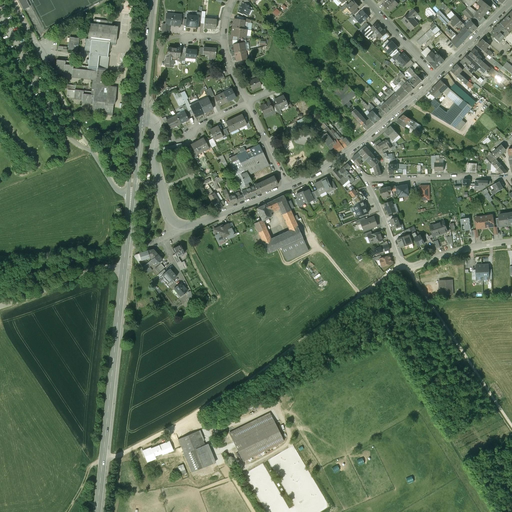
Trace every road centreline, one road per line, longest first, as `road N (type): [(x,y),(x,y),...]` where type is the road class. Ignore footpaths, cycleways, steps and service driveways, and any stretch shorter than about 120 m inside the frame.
road 1 (track): [(67,511),(90,467),(274,361),(402,264)]
road 2 (tertiary): [(97,511),(139,114)]
road 3 (residential): [(511,241),(409,269),(363,178)]
road 4 (track): [(511,435),(409,269)]
road 5 (residential): [(511,176),(363,178)]
road 6 (track): [(122,267),(102,267),(0,307)]
road 7 (residential): [(175,225),(154,163),(155,124),(139,114)]
